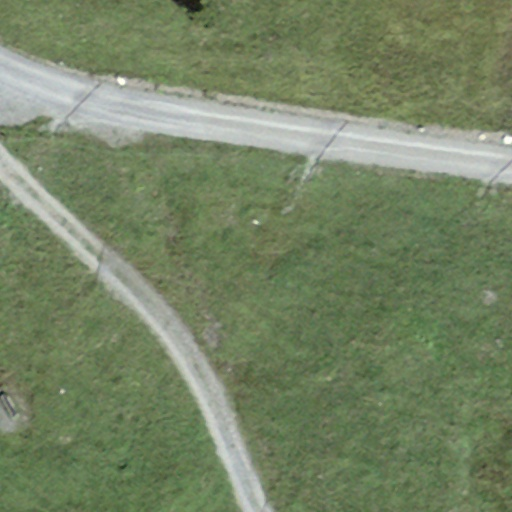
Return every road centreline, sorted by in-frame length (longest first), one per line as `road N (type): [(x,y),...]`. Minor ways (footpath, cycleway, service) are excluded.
road 1 (track): [(511,172),(0,69)]
road 2 (track): [(105,95),(276,511)]
